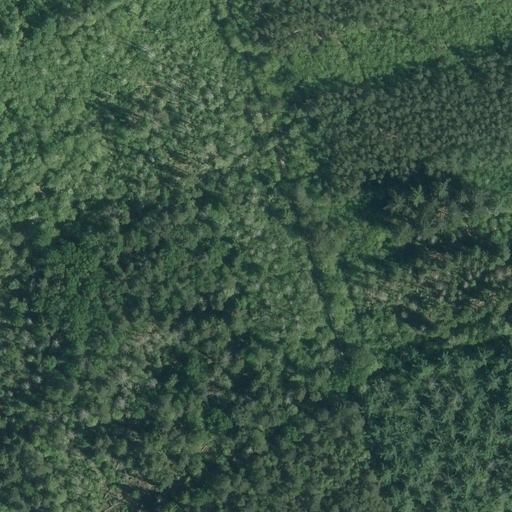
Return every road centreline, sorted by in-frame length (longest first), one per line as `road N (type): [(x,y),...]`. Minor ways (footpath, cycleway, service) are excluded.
road 1 (track): [(230,0),(350,379)]
road 2 (track): [(350,379),(511,334)]
road 3 (track): [(392,511),(350,379)]
